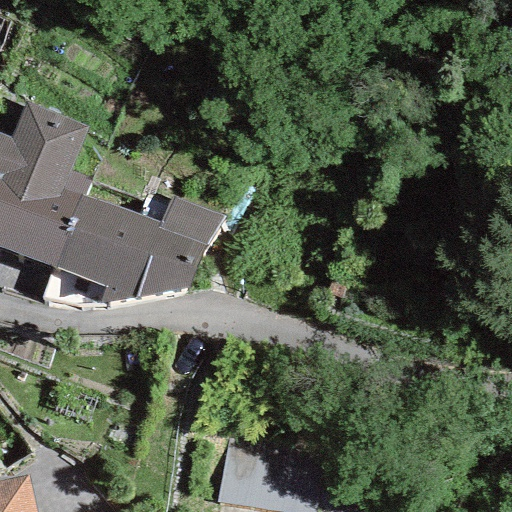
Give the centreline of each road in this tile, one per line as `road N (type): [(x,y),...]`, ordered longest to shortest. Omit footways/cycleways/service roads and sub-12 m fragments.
road 1 (unclassified): [(221,317),(405,372),(511,390)]
road 2 (residential): [(0,309),(67,322),(221,317)]
road 3 (track): [(511,103),(425,15),(390,0)]
